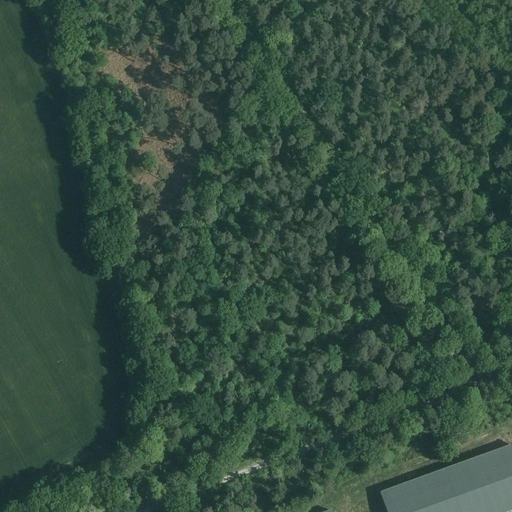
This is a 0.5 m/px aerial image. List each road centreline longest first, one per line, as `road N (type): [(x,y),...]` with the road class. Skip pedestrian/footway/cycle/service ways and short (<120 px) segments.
road 1 (track): [(476,386),(214,0)]
road 2 (unknown): [(499,365),(480,363),(226,0)]
road 3 (unknown): [(469,376),(129,511)]
road 4 (track): [(476,386),(137,511)]
